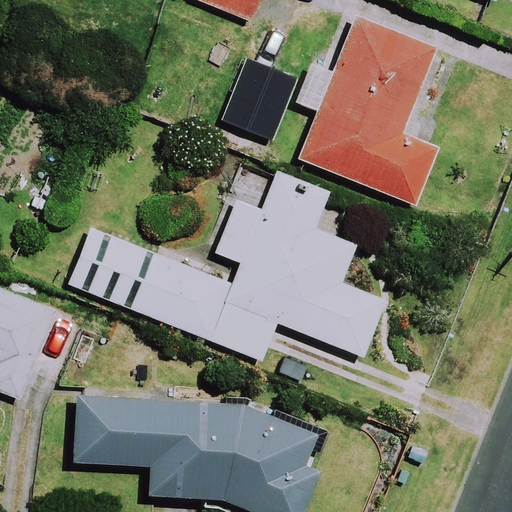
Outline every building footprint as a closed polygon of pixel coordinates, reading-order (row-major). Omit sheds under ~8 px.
[(187,0),(244,22),(252,0),(187,0)] [(494,0),(416,0),(468,19),(475,0),(489,0),(494,1),(494,0)] [(427,53),(353,24),(298,163),(407,206),(428,152),(393,139),(427,53)] [(294,83),(267,72),(243,133),(270,143),(294,83)] [(233,200),(209,259),(234,269),(227,286),(203,276),(87,231),(65,287),(259,363),(274,325),(360,359),(382,303),(338,285),(353,248),(311,232),(326,196),(275,176),(261,211),(233,200)] [(47,313),(0,293),(0,394),(15,401),(27,373),(56,385),(68,356),(35,342),(47,313)] [(306,455),(313,440),(243,408),(68,401),(66,466),(145,469),(144,499),(222,501),(245,511),(304,511),(326,464),(306,455)]
